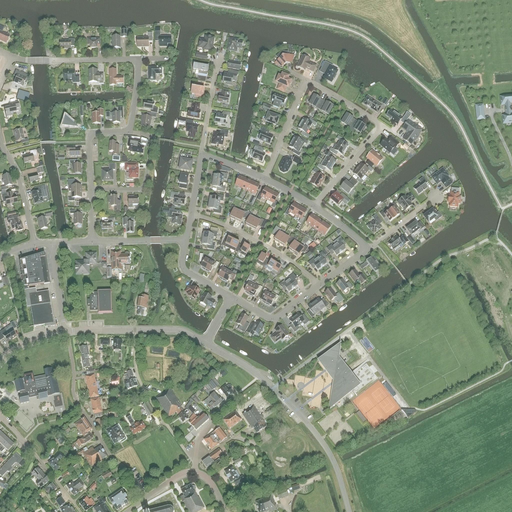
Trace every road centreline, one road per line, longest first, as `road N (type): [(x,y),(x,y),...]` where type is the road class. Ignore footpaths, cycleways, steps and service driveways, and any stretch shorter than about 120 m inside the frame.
road 1 (residential): [(347,503),(497,432)]
road 2 (residential): [(347,503),(320,439),(259,376)]
road 3 (residential): [(321,283),(261,242),(191,212)]
road 4 (residential): [(64,330),(180,331),(205,343)]
road 5 (residential): [(129,131),(153,135),(143,189),(90,189)]
